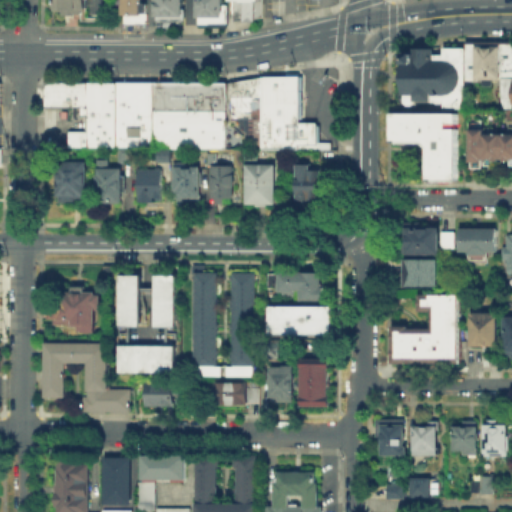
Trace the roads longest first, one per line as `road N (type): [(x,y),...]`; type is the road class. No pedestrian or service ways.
road 1 (residential): [(22,511),(23,0)]
road 2 (primary): [(0,242),(363,243)]
road 3 (residential): [(0,430),(354,434)]
road 4 (primary): [(359,24),(216,53),(23,55)]
road 5 (residential): [(357,386),(511,385)]
road 6 (residential): [(357,386),(363,243)]
road 7 (residential): [(352,511),(357,386)]
